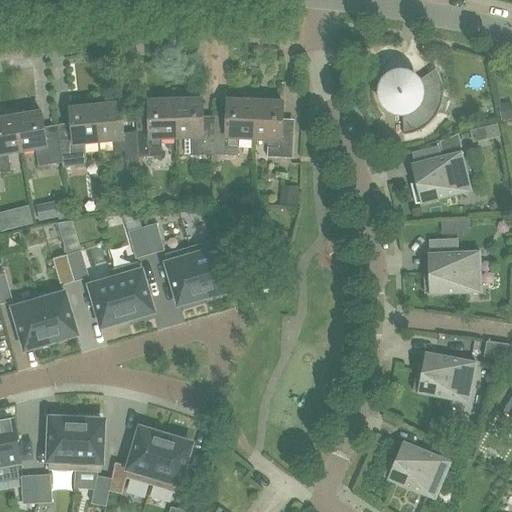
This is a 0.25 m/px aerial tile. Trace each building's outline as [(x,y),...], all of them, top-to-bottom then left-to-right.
[(439,73),(436,68),(428,75),(418,81),(416,78),(413,75),(409,74),(405,72),(401,72),(397,72),(393,73),(390,75),(386,78),(384,81),(382,84),(380,88),(380,92),(380,96),(381,100),(382,104),(385,107),(387,110),(391,112),(395,114),(398,114),(403,114),(403,136),(410,135),(415,133),(421,131),(426,127),(431,123),(435,119),(438,113),(441,108),(442,102),(443,96),(443,90),(443,84),(441,79),(439,73)] [(163,157),(163,138),(177,137),(176,100),(149,101),(150,129),(138,130),(138,133),(140,158),(163,157)] [(203,100),(176,100),(177,137),(185,137),(186,153),(191,153),(191,156),(216,155),(216,127),(205,127),(203,100)] [(240,137),(255,138),(257,101),(228,100),(228,127),(216,127),(216,155),(238,156),(240,137)] [(285,102),(257,101),(255,138),(269,138),(269,157),(294,158),(296,131),(284,130),(285,102)] [(499,104),(501,121),(511,119),(511,103),(511,101),(499,104)] [(123,103),(97,105),(101,143),(114,142),(116,153),(127,152),(128,161),(140,161),(140,158),(138,133),(125,134),(123,103)] [(74,138),(61,140),(64,163),(65,167),(88,165),(86,144),(101,143),(97,105),(70,107),(74,138)] [(43,112),(18,116),(24,152),(40,149),(43,167),(64,163),(61,140),(60,135),(47,137),(43,112)] [(0,174),(11,172),(9,154),(24,152),(18,116),(0,119),(0,174)] [(485,127),(488,139),(500,136),(498,124),(485,127)] [(439,142),(442,151),(462,146),(458,133),(439,142)] [(469,191),(460,153),(414,164),(418,182),(412,183),(417,203),(469,191)] [(281,185),(280,204),(297,207),(299,187),(281,185)] [(157,224),(142,228),(144,234),(150,255),(164,250),(158,229),(157,224)] [(142,228),(128,232),(130,238),(136,259),(150,255),(144,234),(142,228)] [(213,241),(190,248),(192,257),(205,300),(221,295),(221,292),(229,289),(226,278),(227,277),(224,268),(237,264),(229,236),(213,241)] [(166,255),(165,255),(165,256),(168,264),(172,280),(171,281),(175,293),(176,292),(179,304),(188,301),(188,303),(188,304),(205,300),(192,257),(190,248),(166,255)] [(67,256),(75,283),(89,279),(81,252),(67,256)] [(426,293),(479,291),(478,252),(430,254),(431,272),(425,272),(426,293)] [(53,260),(61,287),(75,283),(67,256),(53,260)] [(137,263),(113,270),(116,279),(128,322),(145,317),(144,316),(144,314),(152,312),(149,300),(150,300),(147,288),(145,288),(141,272),(138,264),(138,262),(137,263)] [(5,274),(0,275),(0,304),(13,301),(5,274)] [(116,279),(91,287),(95,303),(94,303),(98,315),(99,315),(102,326),(111,324),(111,325),(112,327),(128,322),(116,279)] [(51,345),(68,340),(68,338),(67,337),(75,334),(72,323),(73,322),(70,310),(69,311),(64,295),(39,302),(51,345)] [(35,348),(35,349),(51,345),(39,302),(14,309),(19,325),(18,326),(21,338),(22,337),(26,349),(34,346),(35,348)] [(486,341),(483,357),(503,361),(510,344),(486,341)] [(466,401),(474,363),(427,354),(424,372),(418,371),(414,391),(466,401)] [(49,460),(49,470),(75,471),(75,462),(77,417),(60,416),(60,418),(60,419),(51,419),(50,431),(49,431),(49,444),(50,444),(49,460)] [(75,462),(75,471),(98,472),(101,472),(101,463),(102,446),(103,446),(104,433),(102,433),(103,421),(94,421),(94,419),(94,418),(77,417),(75,462)] [(0,468),(21,465),(13,419),(0,421),(0,468)] [(112,479),(109,491),(121,495),(125,482),(126,478),(151,485),(154,476),(167,434),(150,429),(150,430),(149,432),(141,429),(137,441),(136,440),(132,452),(134,453),(129,467),(115,463),(112,479)] [(154,476),(151,485),(176,493),(179,484),(183,468),(185,468),(188,456),(187,456),(191,444),(182,442),(183,440),(183,439),(167,434),(154,476)] [(434,497),(449,461),(405,443),(398,460),(392,457),(384,476),(434,497)] [(38,504),(52,503),(51,475),(36,476),(38,504)] [(38,504),(36,476),(21,477),(23,505),(38,504)] [(92,503),(106,506),(109,491),(112,479),(98,476),(92,503)]
